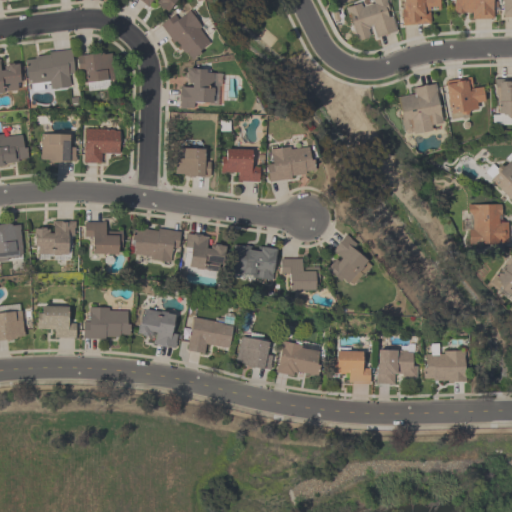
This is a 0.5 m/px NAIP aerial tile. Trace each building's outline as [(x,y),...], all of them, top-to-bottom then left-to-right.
[(153,3),(165,14),(177,0),(137,0),(148,9),(153,3)] [(397,33),(387,0),(374,0),(375,1),(347,9),(357,44),(397,33)] [(400,0),(401,26),(431,25),(430,14),(440,14),(439,0),(400,0)] [(494,18),(493,0),(452,0),(453,18),(494,18)] [(511,0),(511,17),(501,17),(501,15),(500,15),(499,0),(511,0)] [(163,31),(190,63),(213,44),(186,12),(163,31)] [(74,79),(72,51),(25,54),(27,85),(45,84),(46,90),(69,89),(68,79),(74,79)] [(79,55),(79,82),(90,82),(90,90),(104,90),(104,83),(112,83),(112,55),(79,55)] [(0,92),(23,90),(21,66),(0,68),(0,92)] [(179,109),(223,109),(222,70),(189,70),(189,89),(178,89),(179,109)] [(483,88),(473,89),(471,78),(444,83),(450,115),(486,109),(483,88)] [(436,84),(408,89),(409,98),(397,100),(402,132),(443,125),(436,84)] [(120,156),(120,131),(83,131),(83,165),(102,165),(102,156),(120,156)] [(25,133),(0,135),(0,167),(28,164),(25,133)] [(68,143),(68,135),(40,135),(40,164),(76,164),(76,143),(68,143)] [(267,151),(268,181),(310,179),(309,149),(267,151)] [(208,151),(174,151),(174,179),(208,179),(208,151)] [(251,170),(251,151),(221,152),(221,175),(237,175),(237,184),(258,184),(258,170),(251,170)] [(500,166),(501,167),(502,166),(508,160),(511,164),(511,201),(511,202),(509,200),(488,180),(495,173),(494,171),(494,169),(497,166),(500,166)] [(465,211),(465,204),(499,204),(499,215),(496,215),(496,223),(498,223),(498,222),(505,222),(506,244),(475,244),(475,246),(466,246),(466,229),(470,229),(470,216),(465,211)] [(73,223),(52,222),(52,231),(34,231),(34,258),(72,259),(73,223)] [(20,224),(0,225),(0,261),(22,260),(20,224)] [(105,224),(84,224),(84,243),(91,243),(91,256),(122,256),(122,234),(105,234),(105,224)] [(130,258),(170,262),(171,253),(178,254),(180,232),(133,227),(130,258)] [(207,247),(208,237),(186,235),(182,273),(222,277),(225,249),(207,247)] [(336,260),(326,271),(345,289),(370,261),(345,238),(330,254),(336,260)] [(230,278),(272,281),(275,250),(232,247),(230,278)] [(511,304),(494,291),(495,290),(487,283),(511,251),(511,304)] [(280,261),(280,278),(288,278),(288,293),(315,293),(315,271),(302,271),(302,261),(280,261)] [(54,339),(76,339),(75,319),(66,319),(66,299),(48,299),(48,308),(37,308),(37,329),(53,329),(54,339)] [(155,336),(153,346),(174,349),(178,326),(170,325),(172,314),(141,308),(137,333),(155,336)] [(129,340),(129,309),(91,309),(91,318),(82,318),(82,340),(129,340)] [(0,342),(23,341),(22,310),(0,311),(0,342)] [(186,353),(205,356),(207,346),(228,350),(233,325),(193,318),(186,353)] [(273,345),(240,338),(234,366),(268,372),(273,345)] [(282,342),(277,374),(318,380),(323,348),(282,342)] [(347,384),(370,385),(370,365),(361,364),(362,351),(333,350),(332,374),(348,374),(347,384)] [(396,385),(396,376),(417,376),(417,350),(376,350),(376,385),(396,385)] [(423,383),(464,383),(464,352),(423,352),(423,383)]
